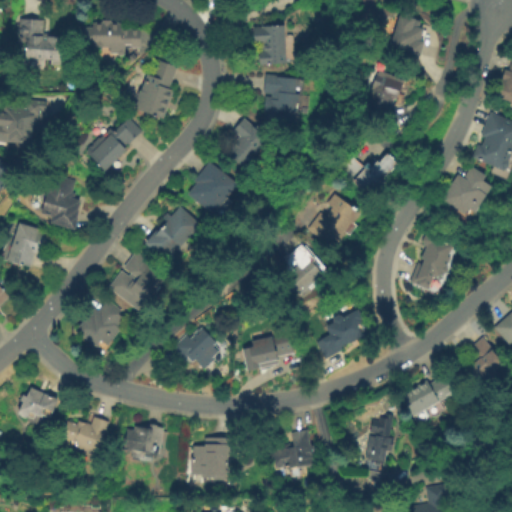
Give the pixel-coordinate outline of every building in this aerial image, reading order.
[(419,27),(424,29),(420,41),(425,42),(420,57),(390,48),(400,14),(421,21),(419,27)] [(43,20),(42,34),(63,35),(62,60),(23,57),(24,39),(18,39),(19,18),(43,20)] [(82,27),(92,27),(92,22),(102,22),(102,20),(111,20),(111,21),(121,21),(121,28),(140,28),(140,47),(125,47),(125,53),(110,53),(110,47),(92,47),(92,44),(82,44),(82,27)] [(253,27),(284,25),(287,63),(259,65),(258,44),(254,44),(253,27)] [(511,58),(511,101),(494,95),(500,80),(501,81),(505,69),(508,70),(511,58)] [(177,66),(169,88),(173,90),(163,118),(135,108),(138,99),(136,98),(139,89),(141,90),(147,74),(151,76),(157,59),(177,66)] [(404,80),(396,99),(397,100),(390,117),(362,106),(378,69),(404,80)] [(265,74),(301,77),(297,112),(296,112),(295,120),(266,118),(264,116),(264,112),(263,112),(265,96),(270,96),(271,93),(263,93),(265,74)] [(3,104),(35,107),(32,144),(0,141),(0,129),(1,129),(3,104)] [(491,111),(511,120),(511,151),(508,161),(509,164),(507,168),(505,168),(504,171),(472,157),(478,144),(481,145),(485,137),(480,135),(491,111)] [(129,117),(142,131),(128,144),(124,147),(126,149),(105,171),(86,152),(109,128),(113,132),(129,117)] [(244,117),(255,127),(257,125),(264,132),(262,134),(268,139),(252,158),(250,156),(241,165),(236,161),(234,163),(226,156),(233,148),(230,145),(239,136),(233,130),(244,117)] [(395,162),(387,171),(388,171),(381,179),(384,181),(378,189),(375,186),(371,190),(370,189),(368,191),(364,187),(362,190),(352,181),(354,179),(342,169),(352,157),(363,167),(368,162),(372,166),(377,160),(379,162),(386,153),(395,162)] [(0,159),(15,171),(0,190),(0,159)] [(209,161),(238,184),(226,199),(229,201),(220,212),(217,210),(213,214),(187,193),(196,183),(193,181),(209,161)] [(471,166),(485,175),(483,180),(491,185),(474,212),(467,208),(464,214),(441,199),(458,174),(463,177),(471,166)] [(75,181),(72,192),(75,193),(73,198),(80,200),(77,209),(79,210),(77,217),(78,217),(75,230),(51,222),(53,216),(41,213),(47,193),(45,193),(50,173),(75,181)] [(334,194),(361,213),(353,223),(351,222),(345,230),(346,231),(338,241),(335,239),(330,245),(308,229),(320,212),(326,217),(329,213),(328,212),(332,207),(327,204),(334,194)] [(144,243),(159,226),(160,228),(166,221),(162,217),(167,212),(170,216),(179,206),(200,224),(180,247),(177,244),(163,259),(144,243)] [(19,223),(49,232),(44,247),(41,246),(39,254),(34,252),(30,267),(18,263),(17,264),(7,261),(19,223)] [(452,245),(448,257),(450,258),(447,266),(448,269),(446,272),(444,274),(441,280),(433,277),(428,289),(410,282),(418,263),(421,264),(423,259),(421,258),(426,246),(425,245),(422,240),(425,235),(430,232),(441,237),(440,240),(452,245)] [(302,244),(314,259),(312,261),(324,274),(300,294),(296,289),(289,295),(278,282),(289,273),(287,270),(288,263),(284,259),(302,244)] [(109,287),(122,270),(132,278),(134,275),(124,268),(136,251),(167,274),(160,284),(161,286),(150,301),(147,299),(139,310),(109,287)] [(0,287),(9,296),(0,305),(0,287)] [(107,299),(121,310),(118,313),(127,320),(109,346),(101,340),(97,347),(76,332),(89,313),(90,313),(94,307),(99,311),(107,299)] [(316,342),(330,334),(326,326),(333,322),(333,321),(334,317),(337,315),(342,316),(342,317),(358,309),(363,319),(360,320),(367,332),(366,335),(359,339),(356,338),(341,346),(343,349),(325,359),(316,342)] [(511,309),(511,344),(510,342),(508,344),(493,327),(511,309)] [(173,347),(186,334),(190,338),(194,335),(193,333),(198,328),(199,330),(201,327),(216,342),(213,345),(219,351),(211,358),(214,360),(205,369),(195,360),(192,362),(186,356),(184,358),(173,347)] [(289,333),(293,353),(277,357),(279,363),(246,370),(242,349),(253,346),(252,341),(289,333)] [(482,336),(504,362),(494,371),(497,374),(480,389),(464,370),(475,361),(465,350),(482,336)] [(444,375),(454,393),(412,416),(400,394),(427,380),(429,383),(444,375)] [(59,399),(53,412),(44,408),(41,416),(30,411),(27,417),(18,414),(23,402),(20,401),(22,395),(27,396),(30,387),(59,399)] [(393,415),(389,437),(394,438),(391,451),(388,451),(385,463),(365,458),(369,435),(375,436),(376,433),(369,432),(372,418),(378,420),(379,416),(383,417),(384,413),(393,415)] [(68,420),(77,424),(78,421),(90,425),(93,416),(109,422),(104,436),(107,438),(105,443),(102,442),(96,458),(86,454),(87,451),(76,447),(77,445),(73,443),(73,441),(64,437),(66,431),(64,431),(68,420)] [(126,428),(134,429),(135,426),(142,426),(142,424),(150,425),(150,423),(158,425),(157,426),(163,427),(161,443),(155,442),(153,455),(146,454),(143,458),(140,457),(137,454),(132,453),(132,451),(121,450),(123,437),(125,438),(126,428)] [(269,450),(279,448),(278,445),(288,443),(288,446),(292,445),(290,432),(308,429),(311,445),(314,445),(316,455),(312,456),(314,466),(297,469),(296,466),(283,469),(282,467),(276,469),(274,462),(271,463),(269,450)] [(193,445),(204,445),(204,443),(212,443),(212,437),(237,437),(237,455),(226,455),(226,479),(213,479),(213,473),(191,473),(191,457),(193,457),(193,445)] [(444,483),(448,504),(444,504),(445,511),(407,511),(407,507),(427,503),(425,487),(444,483)]
